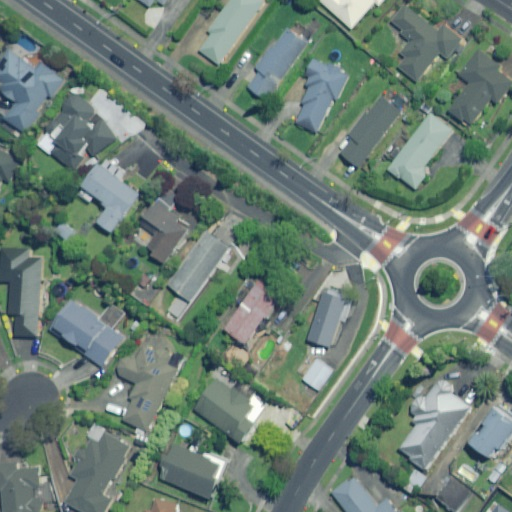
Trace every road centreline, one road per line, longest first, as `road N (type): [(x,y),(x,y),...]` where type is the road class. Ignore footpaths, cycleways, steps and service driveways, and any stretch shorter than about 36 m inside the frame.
road 1 (tertiary): [(40,0),(386,244)]
road 2 (residential): [(386,244),(339,254),(226,194),(143,130)]
road 3 (residential): [(414,312),(284,511)]
